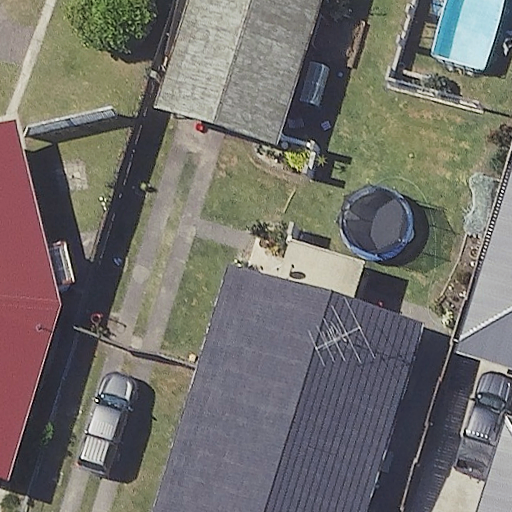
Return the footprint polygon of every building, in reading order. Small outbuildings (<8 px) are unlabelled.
[(319,0),(193,0),(160,104),(274,140),(319,0)] [(40,323),(8,116),(0,116),(0,477),(5,479),(40,323)] [(511,188),(489,269),(511,276),(511,188)] [(367,511),(423,325),(242,271),(168,511),(367,511)] [(511,511),(511,408),(510,408),(481,511),(511,511)]
